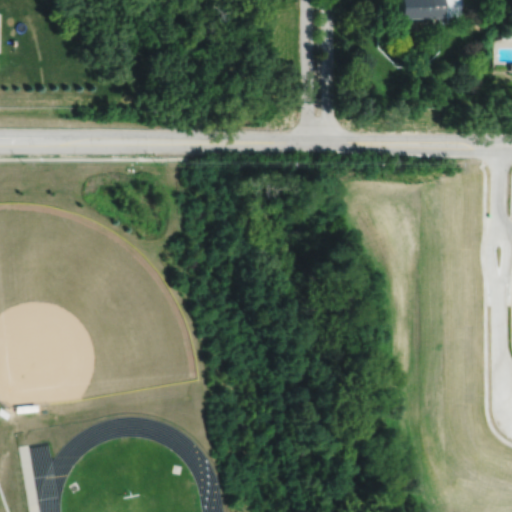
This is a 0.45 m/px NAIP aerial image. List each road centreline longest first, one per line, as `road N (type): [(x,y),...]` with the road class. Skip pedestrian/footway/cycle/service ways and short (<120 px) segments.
road 1 (tertiary): [(0,140),(511,141)]
road 2 (track): [(214,511),(198,459),(175,438),(139,426),(108,429),(80,444),(54,482),(52,511)]
road 3 (residential): [(495,141),(497,344),(511,399)]
road 4 (residential): [(306,0),(307,140)]
road 5 (residential): [(327,140),(326,0)]
